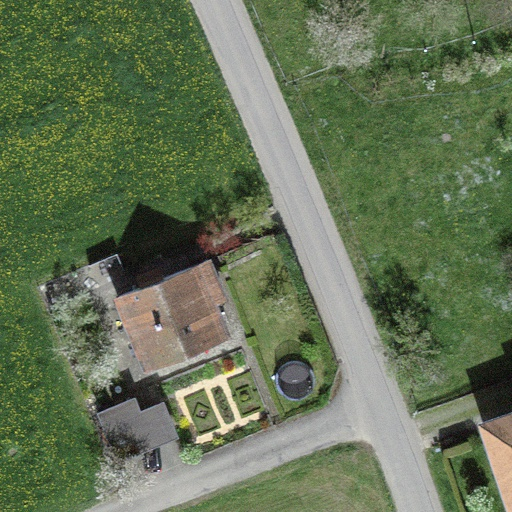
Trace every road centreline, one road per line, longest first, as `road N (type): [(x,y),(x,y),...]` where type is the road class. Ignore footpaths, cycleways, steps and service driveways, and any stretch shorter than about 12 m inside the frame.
road 1 (unclassified): [(378,405),(210,0)]
road 2 (unclassified): [(120,511),(378,405)]
